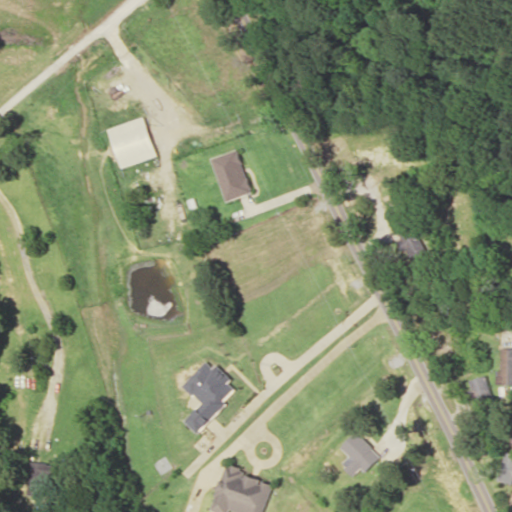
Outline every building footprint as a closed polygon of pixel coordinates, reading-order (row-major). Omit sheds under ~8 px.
[(110,127),(123,167),(158,155),(144,115),(110,127)] [(213,156),(226,200),(253,192),(239,148),(213,156)] [(434,264),(421,231),(404,238),(418,271),(434,264)] [(511,346),(500,346),(500,383),(511,383),(511,346)] [(185,384),(203,402),(186,419),(198,431),(240,388),(209,358),(185,384)] [(470,378),(473,400),(491,397),(487,375),(470,378)] [(341,445),(350,455),(343,462),(355,474),(362,467),(366,471),(382,456),(358,430),(341,445)] [(511,451),(507,450),(497,478),(511,482),(511,451)] [(55,462),(32,461),(31,494),(54,495),(55,462)] [(237,511),(265,511),(276,481),(227,464),(212,509),(221,511),(231,511),(232,510),(237,511)]
